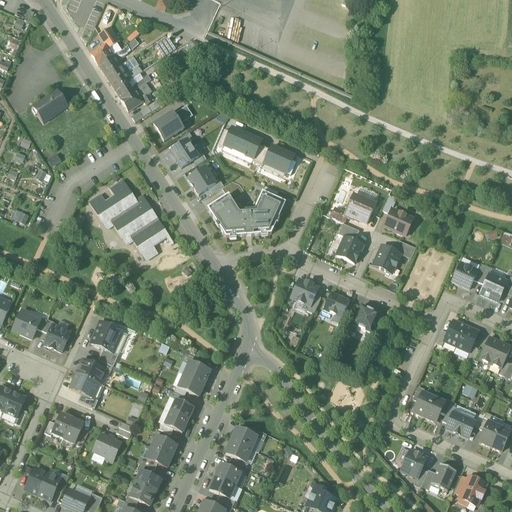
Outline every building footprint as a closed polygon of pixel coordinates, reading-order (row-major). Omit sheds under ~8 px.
[(344,0),(341,7),(349,10),(352,2),(351,2),(352,0),(344,0)] [(24,23),(29,25),(34,15),(28,13),(24,23)] [(99,37),(102,43),(110,38),(111,39),(113,37),(109,31),(99,37)] [(98,68),(99,68),(113,58),(121,53),(116,46),(115,46),(111,39),(110,38),(102,43),(105,47),(90,56),(98,68)] [(155,48),(163,60),(176,51),(168,39),(155,48)] [(8,47),(16,51),(19,43),(11,40),(8,47)] [(131,52),(138,46),(134,41),(130,44),(127,47),(129,50),(130,49),(131,52)] [(185,50),(191,56),(194,54),(198,46),(192,43),(185,50)] [(130,53),(129,50),(127,47),(121,52),(122,53),(125,58),(130,53)] [(116,63),(125,58),(122,53),(121,53),(113,58),(116,63)] [(99,68),(105,77),(119,68),(116,63),(113,58),(99,68)] [(0,70),(7,72),(10,63),(0,59),(0,70)] [(132,60),(124,65),(130,73),(138,68),(132,60)] [(142,74),(138,68),(130,73),(124,65),(119,68),(129,83),(142,74)] [(114,92),(129,83),(119,68),(105,77),(114,92)] [(143,81),(146,86),(152,82),(149,77),(143,81)] [(143,81),(132,88),(135,92),(140,89),(145,86),(146,86),(143,81)] [(120,102),(135,92),(132,88),(129,83),(114,92),(120,102)] [(145,86),(140,89),(145,97),(147,96),(150,94),(145,86)] [(140,100),(145,97),(140,89),(135,92),(140,100)] [(37,116),(43,125),(68,109),(57,92),(32,109),(33,110),(32,111),(35,117),(37,116)] [(152,103),(147,96),(145,97),(140,100),(135,92),(120,102),(128,114),(144,103),(146,107),(152,103)] [(148,108),(151,114),(162,107),(158,102),(148,108)] [(186,108),(173,116),(180,126),(193,118),(186,108)] [(131,119),(135,124),(143,119),(140,114),(131,119)] [(173,116),(172,114),(153,127),(164,144),(183,131),(181,128),(180,126),(173,116)] [(229,156),(236,159),(247,135),(243,133),(243,135),(232,130),(230,134),(224,148),(231,151),(229,156)] [(222,151),(224,148),(230,134),(224,132),(217,148),(222,151)] [(177,142),(180,147),(187,143),(192,140),(189,135),(177,142)] [(251,136),(247,135),(236,159),(244,162),(246,158),(253,161),(254,159),(259,147),(261,143),(250,138),(251,136)] [(19,146),(27,150),(30,143),(22,140),(19,146)] [(180,147),(170,154),(181,171),(193,163),(203,157),(196,146),(191,150),(187,143),(180,147)] [(259,161),(264,150),(259,147),(254,159),(259,161)] [(263,166),(264,166),(262,169),(261,170),(272,175),(275,171),(284,175),(285,176),(286,175),(290,177),(296,164),(291,162),(294,158),(272,148),(270,152),(264,164),(263,166)] [(264,150),(259,161),(264,164),(270,152),(264,150)] [(16,154),(13,161),(21,164),(24,157),(16,154)] [(48,162),(52,168),(60,163),(56,157),(48,162)] [(193,163),(196,168),(206,161),(203,157),(193,163)] [(204,170),(188,181),(191,186),(191,187),(191,186),(195,192),(194,192),(195,193),(199,197),(208,191),(215,187),(204,170)] [(6,179),(14,181),(17,174),(8,171),(6,179)] [(284,175),(275,171),(272,175),(282,180),(284,175)] [(144,255),(149,261),(158,256),(153,249),(169,239),(151,211),(148,213),(139,200),(136,202),(123,182),(109,191),(114,198),(105,203),(100,196),(88,204),(102,225),(105,223),(109,230),(113,228),(122,241),(124,239),(129,246),(133,244),(141,256),(144,255)] [(220,183),(215,187),(208,191),(212,196),(223,188),(220,183)] [(265,188),(263,194),(275,200),(278,194),(265,188)] [(359,191),(356,198),(373,205),(376,198),(359,191)] [(275,218),(278,219),(285,204),(275,200),(263,194),(262,194),(255,209),(259,211),(257,215),(251,216),(251,215),(242,216),(236,217),(234,212),(237,210),(228,196),(207,210),(216,224),(219,222),(222,227),(219,229),(226,239),(229,239),(231,235),(236,234),(236,239),(246,238),(246,237),(251,237),(251,238),(260,237),(260,233),(264,232),(267,236),(271,236),(276,225),(272,223),(275,218)] [(347,217),(367,226),(371,216),(369,215),(373,206),(373,205),(356,198),(355,197),(351,207),(349,206),(345,215),(345,216),(347,217)] [(389,197),(382,213),(388,215),(391,208),(393,209),(397,201),(389,197)] [(142,198),(139,200),(148,213),(151,211),(142,198)] [(331,220),(343,226),(347,217),(345,216),(345,215),(335,211),(331,220)] [(384,229),(405,238),(413,221),(392,212),(384,229)] [(23,226),(27,217),(20,214),(16,223),(23,226)] [(359,233),(343,226),(338,237),(345,240),(345,239),(354,244),(359,233)] [(495,232),(487,234),(490,241),(497,238),(495,232)] [(336,258),(354,266),(362,247),(354,244),(345,239),(345,240),(336,258)] [(400,256),(411,261),(416,250),(399,243),(394,254),(400,256)] [(373,268),(391,276),(394,269),(395,269),(398,264),(397,263),(400,256),(394,254),(382,248),(373,268)] [(462,259),(460,265),(477,273),(480,267),(462,259)] [(451,283),(469,291),(473,282),(477,273),(460,265),(451,283)] [(478,284),(486,268),(481,266),(480,267),(477,273),(473,282),(478,284)] [(492,271),(486,268),(478,284),(484,287),(489,276),(492,271)] [(503,276),(492,271),(489,276),(501,281),(503,276)] [(480,296),(497,304),(503,291),(501,290),(504,282),(501,281),(489,276),(484,287),(480,296)] [(21,285),(12,282),(10,287),(18,291),(21,285)] [(308,308),(310,309),(315,297),(318,290),(312,287),(312,286),(306,284),(305,285),(299,282),(291,300),(308,308)] [(330,295),(323,312),(342,320),(345,311),(349,303),(330,295)] [(306,313),(313,316),(321,300),(315,297),(310,309),(308,308),(306,313)] [(0,327),(1,328),(11,306),(0,301),(0,327)] [(352,327),(371,336),(377,322),(380,317),(360,308),(352,327)] [(351,314),(345,311),(342,320),(338,328),(343,330),(351,314)] [(18,336),(31,342),(36,331),(40,323),(27,318),(28,315),(22,312),(19,319),(22,320),(18,327),(21,328),(18,336)] [(12,333),(15,334),(18,327),(22,320),(19,319),(12,333)] [(42,334),(42,333),(46,323),(41,320),(40,323),(36,331),(42,334)] [(47,322),(46,323),(42,333),(48,337),(53,327),(54,325),(47,322)] [(370,339),(375,341),(383,325),(377,322),(371,336),(370,339)] [(59,323),(57,329),(66,333),(69,327),(59,323)] [(444,343),(456,349),(465,329),(453,323),(447,335),(444,343)] [(103,352),(112,356),(112,355),(122,335),(122,334),(100,324),(90,346),(103,352)] [(54,352),(61,355),(70,335),(66,333),(57,329),(53,327),(48,337),(44,347),(51,350),(52,349),(55,350),(54,352)] [(478,335),(465,329),(456,349),(469,355),(472,348),(478,335)] [(435,345),(441,348),(444,343),(447,335),(441,332),(435,345)] [(127,337),(122,335),(112,355),(118,358),(127,337)] [(479,362),(490,367),(500,344),(489,340),(482,354),(479,362)] [(511,349),(500,344),(490,367),(501,371),(504,364),(511,349)] [(466,362),(471,364),(477,352),(477,351),(472,348),(469,355),(466,361),(466,362)] [(469,355),(456,349),(453,355),(466,361),(469,355)] [(98,363),(113,369),(118,358),(112,355),(112,356),(103,352),(98,363)] [(471,364),(476,367),(479,362),(482,354),(477,352),(471,364)] [(190,364),(197,367),(199,362),(188,357),(186,363),(189,365),(190,364)] [(77,376),(99,386),(104,373),(105,372),(96,368),(83,362),(77,376)] [(177,374),(184,377),(189,365),(186,363),(183,362),(177,374)] [(110,375),(113,369),(98,363),(96,368),(105,372),(104,373),(110,375)] [(189,365),(184,377),(204,386),(210,373),(197,367),(190,364),(189,365)] [(498,377),(504,379),(510,366),(504,364),(501,371),(498,377)] [(92,401),(99,386),(77,376),(70,391),(81,396),(92,401)] [(198,399),(204,386),(184,377),(178,390),(186,393),(198,399)] [(0,412),(4,415),(13,395),(0,388),(0,412)] [(467,388),(463,395),(472,399),(476,392),(467,388)] [(173,394),(184,399),(186,393),(178,390),(175,389),(173,394)] [(412,402),(418,404),(422,395),(424,391),(418,389),(412,402)] [(176,402),(184,406),(187,400),(184,399),(173,394),(170,393),(168,398),(169,399),(176,402)] [(25,400),(13,395),(4,415),(16,420),(21,411),(25,400)] [(413,415),(424,420),(433,400),(422,395),(418,404),(413,415)] [(97,403),(92,401),(81,396),(78,403),(94,410),(97,403)] [(170,415),(176,402),(169,399),(164,412),(170,415)] [(444,405),(433,400),(424,420),(435,425),(440,414),(444,405)] [(440,414),(445,416),(449,407),(451,404),(445,401),(444,405),(440,414)] [(176,402),(170,415),(187,422),(189,416),(190,417),(193,410),(184,406),(176,402)] [(442,424),(447,426),(452,415),(453,415),(455,410),(449,407),(445,416),(442,424)] [(472,424),(476,416),(457,407),(455,410),(453,415),(472,424)] [(13,426),(20,429),(27,414),(21,411),(16,420),(13,426)] [(184,428),(187,422),(170,415),(164,427),(173,431),(182,435),(185,428),(184,428)] [(447,426),(446,430),(468,440),(474,425),(472,424),(453,415),(452,415),(447,426)] [(478,431),(484,434),(488,425),(491,418),(491,417),(486,415),(478,431)] [(52,435),(63,440),(72,421),(60,416),(56,426),(52,435)] [(491,418),(488,425),(499,430),(502,423),(491,418)] [(83,426),(72,421),(63,440),(63,441),(74,446),(83,426)] [(44,435),(50,438),(52,435),(56,426),(49,423),(44,435)] [(511,428),(511,426),(502,423),(499,430),(510,434),(511,428)] [(116,435),(129,441),(134,430),(121,424),(116,435)] [(164,427),(160,425),(157,431),(170,437),(173,431),(164,427)] [(490,449),(499,430),(488,425),(484,434),(479,445),(490,449)] [(236,430),(231,443),(251,452),(256,440),(257,439),(247,435),(236,430)] [(256,440),(264,443),(266,437),(250,430),(247,435),(257,439),(256,440)] [(510,434),(499,430),(490,449),(501,454),(505,443),(510,434)] [(76,447),(81,449),(88,433),(83,431),(76,447)] [(156,439),(167,444),(169,439),(157,433),(154,438),(156,439)] [(93,454),(106,459),(106,457),(113,460),(120,446),(101,437),(93,454)] [(156,439),(151,450),(171,459),(176,448),(167,444),(156,439)] [(245,464),(251,452),(231,443),(225,456),(235,460),(245,464)] [(166,470),(171,459),(151,450),(146,461),(157,466),(166,470)] [(416,480),(417,480),(421,471),(426,460),(410,453),(401,473),(416,480)] [(137,466),(139,467),(152,472),(154,473),(157,466),(146,461),(141,458),(137,466)] [(233,466),(234,466),(231,471),(240,475),(240,476),(243,477),(246,471),(248,465),(245,464),(235,460),(233,466)] [(220,466),(215,479),(235,488),(240,476),(240,475),(231,471),(220,466)] [(431,487),(447,494),(456,474),(439,466),(435,476),(430,487),(431,487)] [(149,478),(152,472),(139,467),(137,472),(140,474),(149,478)] [(25,492),(37,498),(47,476),(34,470),(25,492)] [(413,487),(420,490),(421,489),(427,474),(421,471),(417,480),(416,480),(413,487)] [(421,489),(428,492),(431,487),(430,487),(435,476),(428,472),(427,474),(421,489)] [(134,486),(155,496),(160,483),(149,478),(140,474),(134,486)] [(60,481),(47,476),(37,498),(50,503),(55,492),(60,481)] [(55,492),(61,495),(68,479),(62,476),(60,481),(55,492)] [(229,501),(235,488),(215,479),(209,492),(220,497),(229,501)] [(456,490),(462,492),(467,481),(461,479),(456,490)] [(458,500),(459,500),(469,505),(476,508),(479,501),(480,502),(484,495),(483,494),(486,487),(468,479),(467,481),(462,492),(460,498),(458,500)] [(302,499),(308,502),(315,488),(309,485),(302,499)] [(138,503),(149,508),(155,496),(134,486),(129,499),(138,503)] [(315,487),(315,488),(308,502),(306,508),(314,511),(331,511),(336,501),(324,495),(326,492),(315,487)] [(454,495),(460,498),(462,492),(456,490),(454,495)] [(61,508),(69,511),(83,511),(84,511),(89,500),(88,500),(69,491),(61,508)] [(84,511),(83,511),(96,511),(102,500),(91,495),(88,500),(89,500),(84,511)] [(228,507),(232,509),(235,503),(229,501),(220,497),(217,502),(228,507)] [(127,498),(124,504),(135,509),(138,503),(129,499),(127,498)] [(467,508),(469,505),(459,500),(457,504),(467,508)] [(127,511),(133,511),(135,509),(124,504),(119,501),(116,507),(124,511),(124,510),(127,511)] [(214,508),(221,511),(225,511),(228,507),(217,502),(214,508)]
